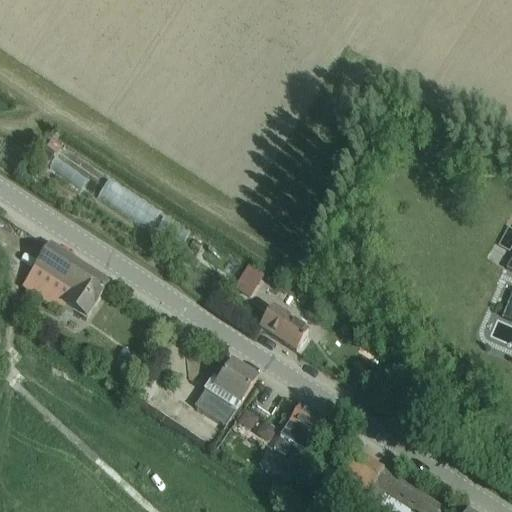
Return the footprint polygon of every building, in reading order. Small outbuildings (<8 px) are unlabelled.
[(167,212),(112,183),(103,199),(158,229),(167,212)] [(85,321),(98,302),(109,285),(49,246),(22,289),(59,313),(63,307),(85,321)] [(255,266),(240,286),(257,298),(272,277),(255,266)] [(295,355),(306,339),(306,337),(291,327),(293,324),(272,310),(258,331),(295,355)] [(135,382),(147,365),(123,350),(112,367),(135,382)] [(204,393),(205,394),(235,413),(239,407),(256,380),(256,379),(231,363),(230,364),(218,383),(212,379),(204,393)] [(224,429),(235,413),(205,394),(195,409),(224,429)] [(303,454),(323,422),(299,407),(272,449),(284,457),(290,446),(303,454)] [(383,511),(445,511),(392,479),(390,482),(380,476),(383,473),(354,454),(336,482),(364,501),(365,500),(383,511)]
